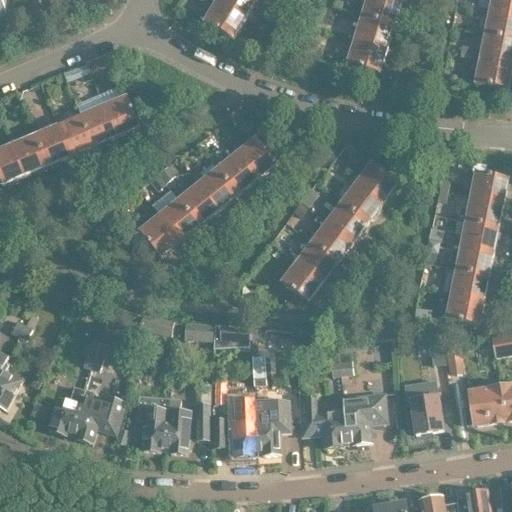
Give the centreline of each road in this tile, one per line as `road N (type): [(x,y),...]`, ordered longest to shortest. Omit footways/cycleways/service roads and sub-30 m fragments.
road 1 (residential): [(511,459),(342,486),(188,491),(93,475),(0,437)]
road 2 (residential): [(139,29),(263,91),(355,117),(511,136)]
road 3 (residential): [(0,84),(139,29)]
